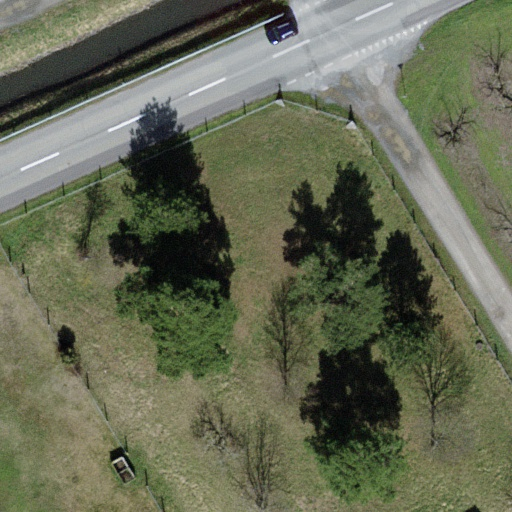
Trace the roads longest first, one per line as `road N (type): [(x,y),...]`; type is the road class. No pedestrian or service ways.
road 1 (secondary): [(0,173),(387,0)]
road 2 (track): [(511,325),(309,0)]
